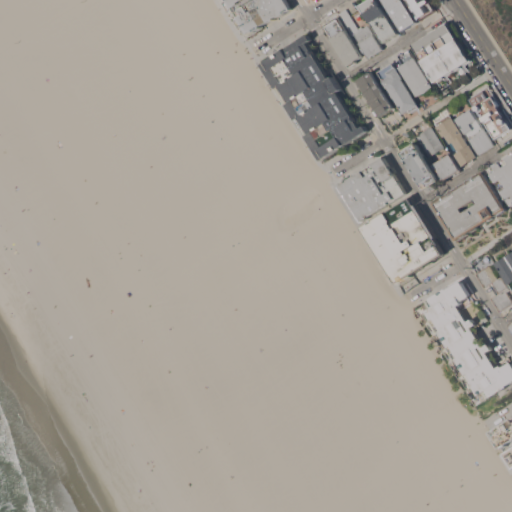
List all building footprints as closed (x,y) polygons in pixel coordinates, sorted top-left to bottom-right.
[(287,0),(293,8),(280,16),(279,15),(263,25),(263,26),(246,37),(223,0),(287,0)] [(379,0),(400,33),(385,42),(362,5),(370,0),(379,0)] [(404,0),(418,21),(403,30),(384,0),(404,0)] [(410,0),(431,0),(437,9),(422,19),(410,0)] [(384,49),(369,58),(355,34),(354,35),(340,13),(347,8),(359,28),(362,26),(363,28),(369,25),(384,49)] [(325,25),(339,16),(363,56),(357,60),(358,62),(350,67),(325,25)] [(448,23),(458,38),(472,60),(465,65),(465,63),(461,66),(462,67),(448,75),(447,74),(444,76),(445,77),(437,82),(413,44),(429,34),(448,23)] [(308,42),(328,74),(332,71),(345,93),(341,96),(361,128),(365,125),(369,130),(323,159),(263,63),(309,34),(312,40),(308,42)] [(434,86),(418,96),(400,66),(404,63),(399,56),(410,49),(434,86)] [(409,110),(404,113),(389,88),(387,88),(382,80),(384,80),(378,71),(392,63),(395,67),(396,66),(404,78),(403,79),(419,104),(418,105),(419,107),(411,112),(410,111),(409,110)] [(395,107),(380,116),(358,81),(373,71),(395,107)] [(474,101),(474,100),(490,90),(499,105),(498,105),(511,127),(511,128),(511,129),(497,138),(474,101)] [(457,117),(472,108),(495,144),(480,153),(457,117)] [(470,144),(478,156),(474,159),(474,160),(470,162),(464,165),(462,163),(462,164),(456,154),(459,151),(453,141),(451,143),(446,135),(444,137),(438,126),(437,123),(450,115),(452,117),(453,117),(470,144)] [(445,147),(430,156),(417,135),(432,126),(445,147)] [(402,152),(417,142),(440,180),(426,189),(402,152)] [(461,169),(460,169),(461,171),(457,174),(456,172),(444,180),(434,164),(451,153),(461,169)] [(491,168),(505,159),(504,157),(511,153),(511,155),(511,201),(492,170),(491,168)] [(392,168),(394,166),(397,171),(395,173),(407,193),(361,221),(339,186),(385,157),(392,168)] [(486,172),(508,208),(458,240),(436,204),(486,172)] [(413,200),(415,199),(439,237),(437,238),(447,253),(399,283),(364,226),(411,197),(413,200)] [(511,283),(511,284),(498,262),(511,253),(511,283)] [(477,273),(482,271),(481,270),(485,267),(486,268),(491,265),(499,278),(503,276),(511,289),(507,291),(511,299),(511,304),(500,311),(492,297),(497,294),(490,284),(486,287),(477,273)] [(511,382),(508,385),(508,386),(492,396),(492,395),(483,401),(479,395),(474,398),(469,389),(470,388),(469,387),(470,386),(467,381),(464,383),(460,377),(461,377),(452,361),(453,361),(449,355),(447,356),(443,350),(444,350),(435,334),(436,334),(435,333),(438,331),(435,326),(432,328),(428,322),(428,323),(422,314),(427,311),(423,305),(432,299),(431,298),(447,288),(448,289),(462,280),(464,284),(466,282),(476,298),(473,299),(479,310),(476,312),(482,323),(474,328),(485,346),(490,343),(493,349),(489,352),(496,363),(509,356),(510,357),(511,356),(511,382)] [(502,421),(511,415),(511,442),(503,448),(493,432),(504,425),(503,423),(502,421)]
